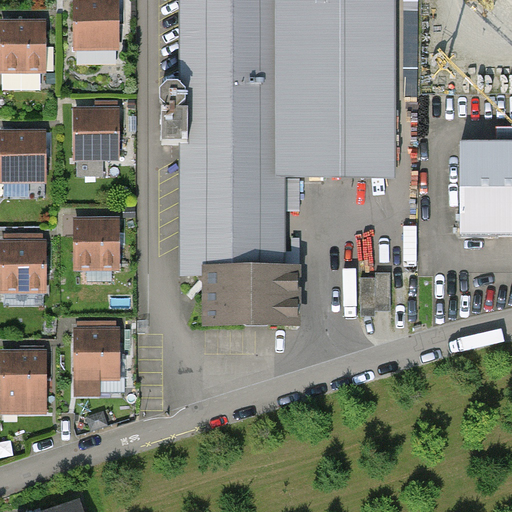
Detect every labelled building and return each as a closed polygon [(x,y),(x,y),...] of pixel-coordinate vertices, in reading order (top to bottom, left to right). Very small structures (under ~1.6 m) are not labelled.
[(179,0),(178,92),(169,93),(162,100),(162,113),(168,118),(162,118),(162,152),(181,152),(182,285),(204,284),(204,336),(300,336),(300,274),(288,274),(288,184),(396,184),(396,0),(179,0)] [(120,1),(75,1),(75,55),(120,54),(120,1)] [(48,25),(2,25),(2,78),(48,78),(48,25)] [(120,112),(74,112),(74,166),(120,165),(120,112)] [(47,136),(2,136),(2,189),(47,189),(47,136)] [(511,152),(459,153),(460,245),(511,244),(511,152)] [(120,221),(74,221),(74,274),(120,274),(120,221)] [(47,245),(2,245),(2,298),(47,298),(47,245)] [(363,274),(362,304),(390,305),(391,275),(363,274)] [(120,332),(74,332),(74,385),(120,385),(120,332)] [(47,356),(2,356),(2,409),(47,409),(47,356)]
